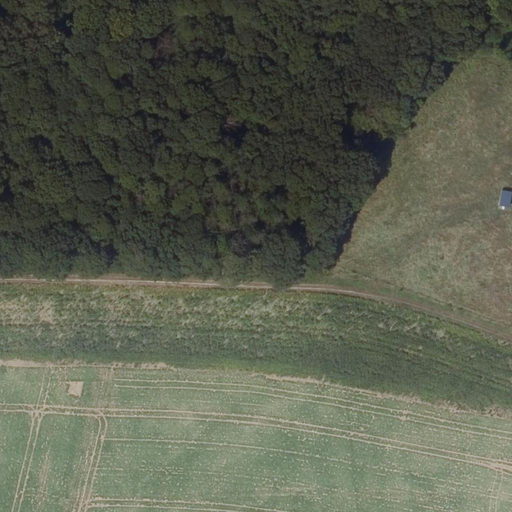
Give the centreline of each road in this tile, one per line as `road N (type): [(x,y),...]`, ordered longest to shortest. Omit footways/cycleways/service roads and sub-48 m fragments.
road 1 (track): [(511,337),(335,283),(0,277)]
road 2 (track): [(511,202),(316,283)]
